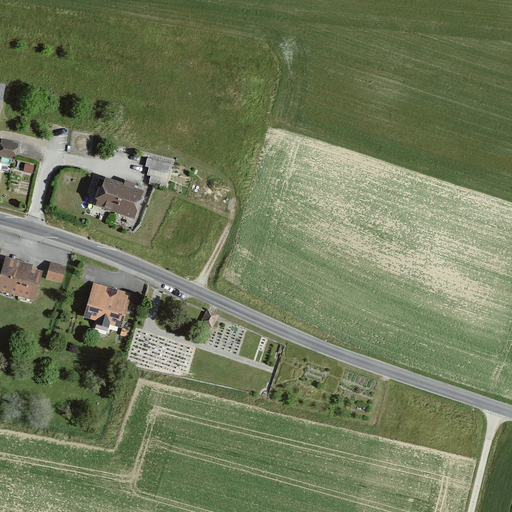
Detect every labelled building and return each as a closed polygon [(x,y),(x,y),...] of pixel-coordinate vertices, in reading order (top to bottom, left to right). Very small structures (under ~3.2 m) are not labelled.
[(0,155),(13,158),(16,142),(0,138),(0,155)] [(171,164),(147,159),(146,166),(149,167),(147,175),(151,176),(149,184),(166,187),(171,164)] [(123,184),(103,177),(93,205),(134,219),(143,191),(134,188),(135,184),(124,180),(123,184)] [(25,264),(2,259),(0,267),(0,292),(28,300),(35,271),(24,268),(25,264)] [(65,268),(49,264),(45,280),(61,284),(65,268)] [(129,296),(90,285),(80,320),(94,324),(93,328),(105,332),(106,328),(119,331),(129,296)]
